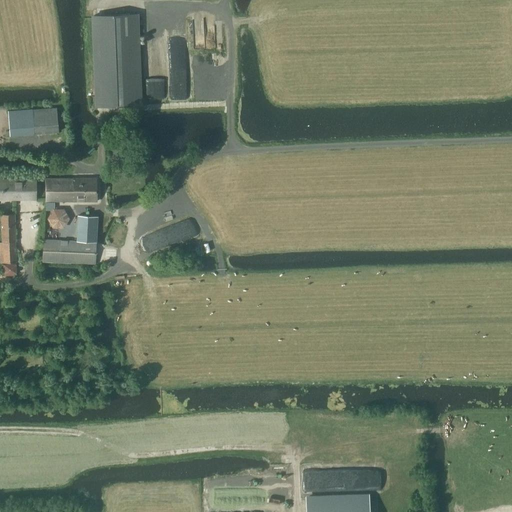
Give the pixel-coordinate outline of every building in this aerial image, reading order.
[(139,14),(94,16),(97,107),(142,104),(139,14)] [(59,107),(10,110),(12,135),(61,131),(59,107)] [(47,178),(47,201),(97,201),(97,178),(85,178),(85,176),(72,176),(72,178),(47,178)] [(35,198),(35,180),(0,179),(0,194),(5,194),(5,190),(11,190),(11,194),(14,194),(14,198),(35,198)] [(66,212),(55,210),(48,219),(53,229),(64,230),(70,222),(66,212)] [(3,242),(16,241),(15,214),(2,214),(3,242)] [(97,242),(98,216),(78,215),(77,241),(97,242)] [(97,242),(77,241),(44,239),(43,261),(96,263),(97,242)] [(16,242),(0,242),(0,250),(1,262),(17,261),(16,242)] [(369,511),(369,496),(307,498),(307,511),(369,511)]
